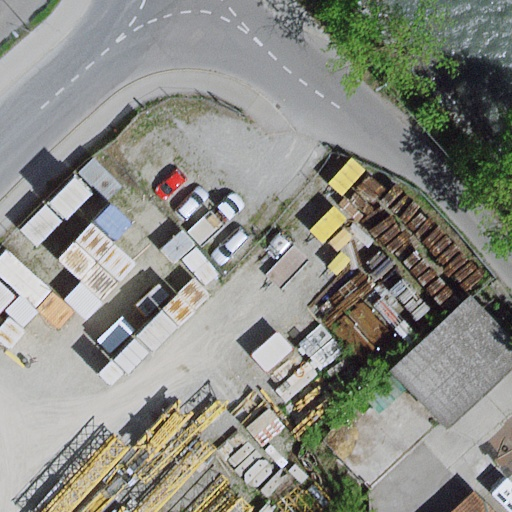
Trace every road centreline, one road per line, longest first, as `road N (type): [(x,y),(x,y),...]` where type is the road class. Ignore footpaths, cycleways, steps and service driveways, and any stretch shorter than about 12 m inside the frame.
road 1 (residential): [(221,0),(270,56),(418,162),(511,269)]
road 2 (residential): [(163,0),(0,152)]
